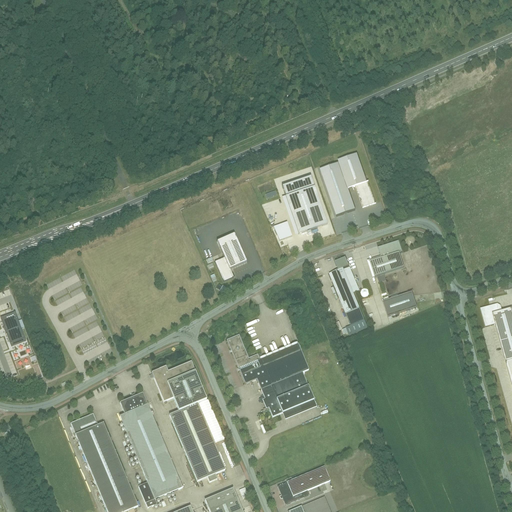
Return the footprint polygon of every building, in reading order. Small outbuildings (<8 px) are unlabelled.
[(511,222),(511,185),(483,118),(466,125),(506,225),(511,222)] [(356,156),(318,169),(338,220),(356,213),(348,190),(355,188),(362,208),(375,203),(368,182),(366,183),(356,156)] [(295,238),(329,229),(311,178),(283,188),(286,197),(282,198),(295,238)] [(267,199),(277,196),(275,191),(266,195),(267,199)] [(292,237),(287,223),(274,228),(279,242),(292,237)] [(509,248),(492,254),(497,267),(511,261),(511,229),(509,231),(511,241),(511,253),(511,254),(509,248)] [(246,263),(233,235),(217,242),(224,259),(214,264),(223,282),(234,277),(230,270),(246,263)] [(369,263),(373,278),(403,269),(399,254),(402,253),(399,242),(378,249),(381,259),(369,263)] [(346,259),(335,263),(340,271),(343,269),(349,267),(346,259)] [(344,271),(354,293),(360,291),(350,268),(344,271)] [(344,271),(343,269),(340,271),(329,276),(346,314),(360,309),(354,293),(344,271)] [(364,289),(361,294),(367,298),(370,292),(364,289)] [(383,303),(387,318),(417,308),(412,294),(383,303)] [(497,303),(479,308),(485,328),(494,325),(505,362),(511,360),(511,313),(511,309),(502,311),(500,305),(497,303)] [(351,326),(346,327),(349,335),(368,328),(360,309),(346,314),(348,319),(351,326)] [(16,312),(0,317),(0,324),(9,347),(27,340),(16,312)] [(238,335),(227,340),(245,383),(257,378),(265,399),(262,400),(266,409),(269,408),(272,417),(282,413),(285,420),(317,407),(302,372),(309,370),(298,342),(259,358),(257,354),(248,358),(238,335)] [(167,369),(154,374),(166,404),(175,400),(181,413),(171,417),(198,484),(226,473),(199,406),(208,402),(192,364),(169,374),(167,369)] [(182,488),(143,396),(121,405),(125,416),(121,418),(148,484),(138,488),(148,511),(158,506),(155,500),(182,488)] [(93,416),(71,426),(107,511),(128,511),(138,508),(103,426),(98,428),(93,416)] [(324,469),(278,488),(286,505),(309,496),(308,492),(330,483),(324,469)] [(242,511),(234,490),(206,502),(210,511),(242,511)]
